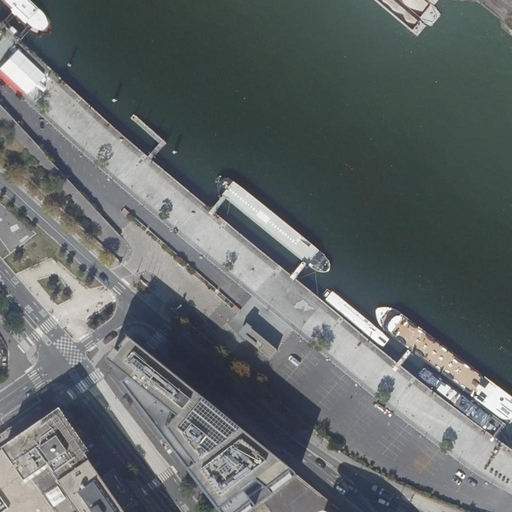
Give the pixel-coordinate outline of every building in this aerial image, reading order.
[(238,333),(242,337),(250,329),(251,327),(246,323),(238,333)] [(250,329),(242,337),(268,359),(275,350),(250,329)] [(123,385),(122,385),(148,420),(160,434),(178,438),(200,466),(190,473),(209,498),(211,496),(215,502),(216,508),(219,511),(248,511),(297,476),(297,475),(162,368),(153,360),(139,349),(130,342),(121,352),(124,354),(121,357),(117,353),(108,364),(129,381),(124,386),(123,385)] [(0,511),(130,511),(140,505),(113,466),(103,473),(106,478),(103,480),(92,488),(81,472),(92,464),(81,449),(83,447),(86,445),(76,431),(71,423),(63,412),(39,409),(0,435),(0,445),(4,452),(0,454),(0,511)] [(178,438),(160,434),(190,473),(200,466),(178,438)] [(81,449),(92,464),(93,463),(83,447),(81,449)] [(92,488),(103,480),(92,464),(81,472),(92,488)] [(342,511),(297,475),(297,476),(248,511),(342,511)]
